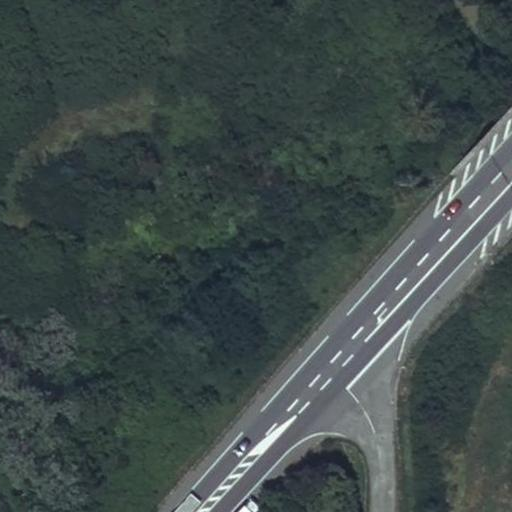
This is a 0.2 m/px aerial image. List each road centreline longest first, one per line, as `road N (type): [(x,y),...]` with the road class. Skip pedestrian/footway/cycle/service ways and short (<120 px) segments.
road 1 (tertiary): [(336,374),(511,176)]
road 2 (tertiary): [(207,511),(336,374)]
road 3 (residential): [(381,511),(381,464),(369,419),(336,374)]
